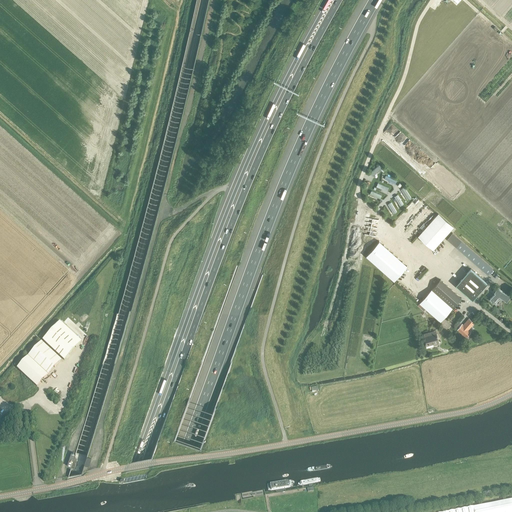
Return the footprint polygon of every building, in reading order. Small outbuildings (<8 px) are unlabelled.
[(66,481),(82,478),(82,475),(85,465),(88,456),(101,413),(122,344),(123,340),(148,249),(164,189),(165,185),(190,83),(191,79),(209,0),(207,0),(192,68),(181,65),(192,15),(195,0),(194,0),(191,15),(167,118),(166,123),(133,249),(126,278),(98,377),(85,418),(75,452),(71,466),(69,471),(66,481)] [(372,175),(382,167),(380,164),(370,171),(372,175)] [(374,176),(384,170),(383,168),(373,174),(374,176)] [(386,174),(384,178),(395,183),(397,180),(386,174)] [(378,182),(377,186),(388,191),(389,187),(378,182)] [(407,199),(411,197),(405,186),(401,188),(407,199)] [(398,194),(394,196),(400,205),(404,203),(398,194)] [(394,213),(397,211),(391,201),(388,204),(394,213)] [(433,250),(453,227),(438,214),(418,237),(433,250)] [(493,268),(452,233),(447,239),(488,274),(493,268)] [(379,241),(366,256),(394,281),(408,266),(379,241)] [(172,443),(200,453),(231,368),(230,367),(264,277),(262,276),(229,367),(211,416),(201,412),(187,407),(204,358),(237,267),(236,266),(203,358),(202,358),(172,443)] [(473,300),(487,283),(471,268),(456,285),(473,300)] [(440,279),(431,289),(452,308),(461,298),(440,279)] [(507,303),(511,297),(498,287),(495,292),(495,293),(490,299),(494,303),(499,297),(507,303)] [(453,308),(452,308),(431,289),(420,303),(423,306),(421,308),(424,311),(426,308),(441,322),(453,308)] [(468,331),(474,324),(469,319),(463,325),(462,324),(457,330),(466,337),(470,333),(468,331)] [(60,321),(43,340),(64,360),(82,341),(60,321)] [(425,337),(426,343),(425,343),(426,348),(433,346),(433,345),(439,343),(437,334),(425,337)] [(150,461),(192,345),(191,344),(149,460),(147,460),(137,462),(131,464),(175,339),(174,338),(129,465),(150,461)] [(37,386),(62,360),(42,341),(17,368),(32,382),(37,387),(37,386)] [(70,450),(65,464),(71,466),(75,452),(70,450)] [(511,511),(511,498),(473,507),(445,511),(511,511)]
